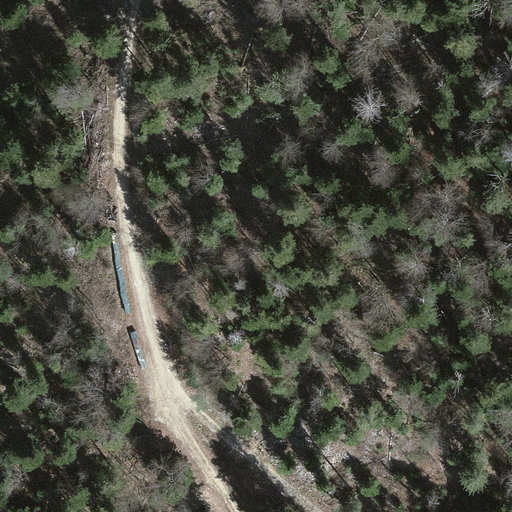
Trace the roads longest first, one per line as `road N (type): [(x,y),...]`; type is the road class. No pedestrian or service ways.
road 1 (track): [(159,390),(127,249),(116,135),(133,0)]
road 2 (track): [(305,511),(159,390)]
road 3 (track): [(223,511),(159,390)]
